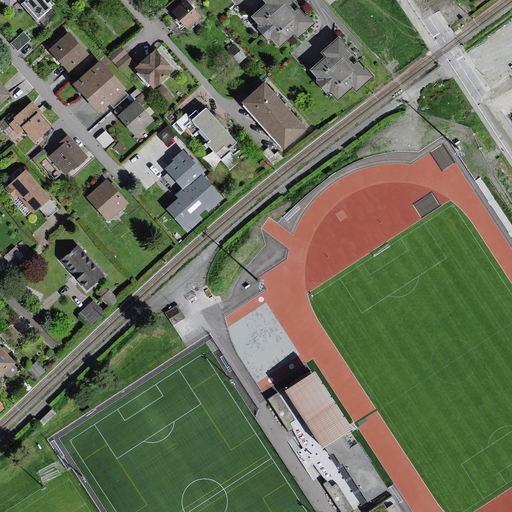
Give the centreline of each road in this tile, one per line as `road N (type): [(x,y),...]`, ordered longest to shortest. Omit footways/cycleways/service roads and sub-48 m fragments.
road 1 (residential): [(0,41),(120,178),(157,145)]
road 2 (residential): [(126,0),(263,147)]
road 3 (primary): [(511,142),(418,0)]
